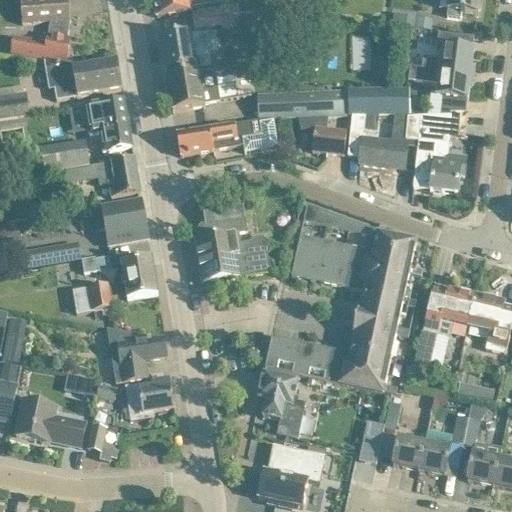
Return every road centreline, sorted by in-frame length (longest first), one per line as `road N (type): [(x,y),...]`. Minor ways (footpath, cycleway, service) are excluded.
road 1 (residential): [(153,187),(277,181),(492,247)]
road 2 (residential): [(205,481),(100,498),(0,478)]
road 3 (tertiary): [(153,187),(120,0)]
road 4 (residential): [(492,247),(511,81)]
road 5 (tertiary): [(205,481),(179,334)]
road 6 (tertiary): [(179,334),(153,187)]
road 7 (residential): [(319,309),(179,334)]
